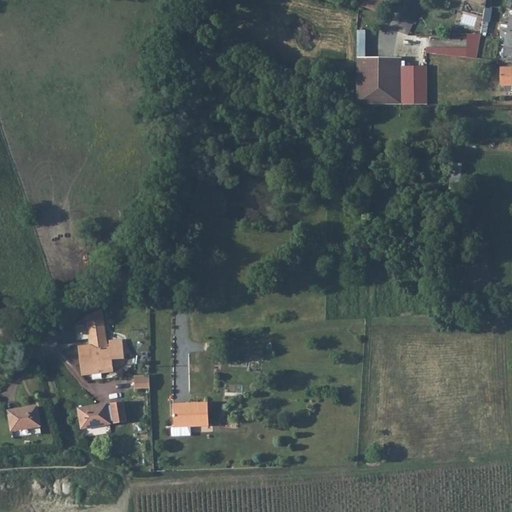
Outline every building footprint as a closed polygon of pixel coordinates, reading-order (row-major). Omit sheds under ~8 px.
[(213,9),(208,24),(220,27),(225,12),(213,9)] [(423,35),(434,15),(424,10),(413,29),(423,35)] [(503,30),(508,31),(511,31),(511,13),(511,14),(510,24),(504,23),(503,30)] [(418,35),(409,35),(408,43),(418,44),(418,35)] [(511,58),(511,46),(505,45),(503,58),(511,58)] [(389,71),(389,59),(358,58),(357,73),(358,73),(389,71)] [(402,73),(402,60),(389,59),(389,71),(402,73)] [(511,67),(502,67),(501,74),(501,90),(508,90),(508,85),(511,85),(511,67)] [(396,105),(400,105),(402,73),(389,71),(358,73),(366,94),(368,104),(396,105)] [(358,73),(357,73),(356,94),(366,94),(358,73)] [(368,104),(366,94),(356,94),(355,94),(355,104),(368,104)] [(451,163),(450,190),(460,190),(461,163),(451,163)] [(178,242),(168,246),(171,253),(181,249),(178,242)] [(87,316),(91,339),(107,336),(103,309),(87,316)] [(92,350),(93,357),(98,356),(101,372),(115,371),(114,362),(126,361),(124,342),(112,343),(112,348),(109,348),(107,336),(91,339),(92,344),(92,350)] [(101,372),(98,356),(93,357),(82,358),(84,370),(84,374),(101,372)] [(149,376),(134,376),(135,390),(150,389),(149,376)] [(173,404),(174,428),(190,427),(209,426),(208,402),(173,404)] [(111,424),(110,422),(116,421),(117,424),(127,423),(124,403),(114,404),(114,406),(108,407),(108,405),(81,409),(84,428),(111,424)] [(37,405),(7,410),(10,432),(41,427),(37,405)] [(190,427),(174,428),(171,428),(172,436),(190,435),(190,427)]
